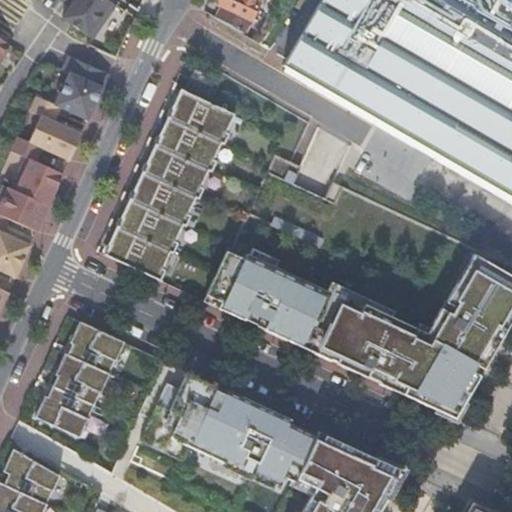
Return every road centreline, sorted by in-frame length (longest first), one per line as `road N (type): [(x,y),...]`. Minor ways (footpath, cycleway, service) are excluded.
road 1 (residential): [(54,267),(511,486)]
road 2 (residential): [(144,79),(54,267)]
road 3 (residential): [(0,109),(48,36),(144,79)]
road 4 (residential): [(54,267),(0,382)]
